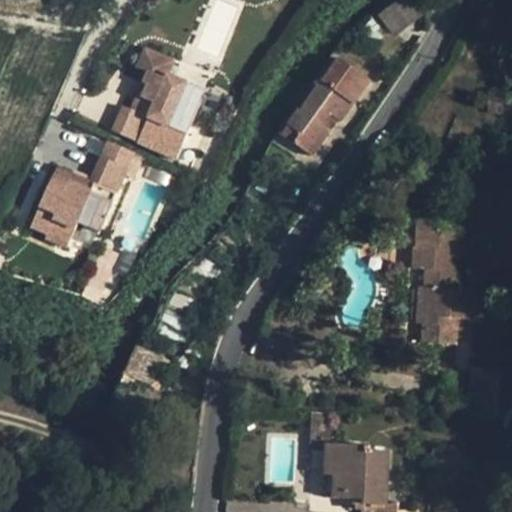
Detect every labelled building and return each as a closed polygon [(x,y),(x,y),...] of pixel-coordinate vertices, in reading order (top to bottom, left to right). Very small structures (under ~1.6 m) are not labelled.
[(411,0),(394,0),(377,14),(395,35),(422,12),(411,0)] [(131,114),(122,109),(111,137),(138,148),(150,119),(174,128),(190,87),(164,76),(169,62),(143,52),(136,70),(147,74),(131,114)] [(342,121),(372,80),(339,57),(290,124),(302,133),(295,143),(313,156),(331,132),(323,126),(332,114),(339,120),(342,121)] [(323,126),(331,132),(339,120),(332,114),(323,126)] [(302,133),(290,124),(283,134),(295,143),(302,133)] [(58,169),(30,233),(32,231),(71,248),(97,189),(118,198),(129,173),(99,159),(88,182),(58,169)] [(454,289),(457,233),(441,232),(441,221),(418,220),(417,247),(414,247),(413,269),(426,269),(426,287),(419,287),(418,323),(424,324),(458,325),(458,336),(475,337),(475,332),(482,332),(483,321),(484,290),(454,289)] [(492,290),(484,290),(483,321),(491,321),(492,290)] [(458,325),(424,324),(423,343),(457,344),(458,336),(458,325)] [(154,386),(166,358),(139,346),(127,375),(154,386)] [(495,405),(501,371),(473,367),(467,401),(475,403),(495,405)] [(493,419),(495,405),(475,403),(473,416),(493,419)] [(331,413),(311,413),(310,448),(328,448),(330,448),(330,444),(331,413)] [(385,511),(386,506),(388,452),(370,451),(370,445),(340,444),(339,476),(327,476),(326,497),(355,499),(355,510),(362,510),(361,511),(385,511)] [(339,476),(340,444),(330,444),(330,448),(328,448),(327,476),(339,476)]
